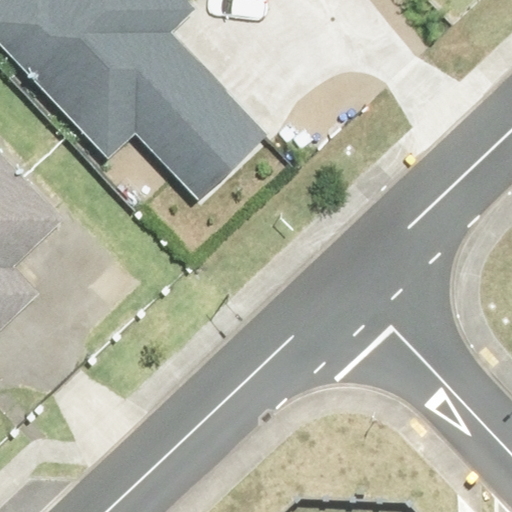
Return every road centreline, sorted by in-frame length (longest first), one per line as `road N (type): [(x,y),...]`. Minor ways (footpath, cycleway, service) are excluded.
road 1 (residential): [(113,511),(351,286)]
road 2 (residential): [(511,452),(351,286)]
road 3 (residential): [(351,286),(511,136)]
